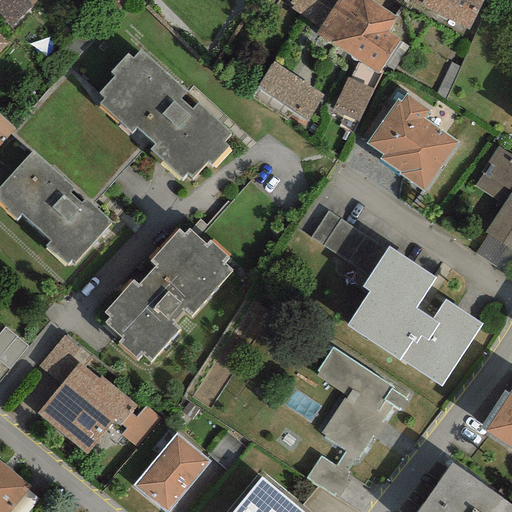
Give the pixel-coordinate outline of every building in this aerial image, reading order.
[(0,0),(0,14),(12,28),(37,0),(0,0)] [(128,0),(100,0),(115,14),(128,0)] [(290,0),(288,3),(293,6),(291,9),(318,28),(335,0),(290,0)] [(335,0),(318,28),(315,33),(378,74),(399,41),(386,32),(396,18),(368,0),(335,0)] [(423,0),(420,7),(468,30),(482,0),(423,0)] [(186,92),(139,50),(131,59),(127,54),(110,73),(114,76),(98,93),(104,98),(98,105),(130,133),(135,127),(154,144),(148,150),(181,179),(187,173),(192,178),(206,163),(210,166),(228,145),(224,142),(231,133),(198,104),(192,110),(180,99),(186,92)] [(323,95),(272,62),(254,88),(306,122),(323,95)] [(373,89),(346,77),(331,110),(358,122),(373,89)] [(428,111),(405,94),(400,101),(397,99),(365,143),(382,155),(379,159),(399,173),(398,174),(423,191),(457,143),(422,119),(428,111)] [(0,145),(15,130),(0,115),(0,145)] [(511,157),(496,147),(486,163),(488,164),(474,185),(503,203),(484,233),(487,234),(511,251),(511,157)] [(72,188),(32,151),(0,185),(0,204),(16,219),(20,214),(49,240),(44,246),(66,266),(71,260),(74,263),(111,223),(85,199),(81,203),(69,192),(72,188)] [(369,276),(386,250),(328,212),(311,238),(369,276)] [(206,245),(188,229),(183,235),(178,230),(149,261),(155,266),(138,285),(133,281),(104,312),(108,317),(104,322),(121,338),(117,342),(137,360),(142,354),(150,362),(180,329),(173,323),(185,310),(191,316),(231,272),(223,264),(228,259),(209,241),(206,245)] [(504,273),(511,260),(511,251),(487,234),(474,253),(504,273)] [(435,278),(388,247),(386,250),(369,276),(362,287),(368,291),(346,325),(441,386),(482,324),(445,300),(432,319),(415,308),(435,278)] [(27,347),(4,329),(0,334),(0,363),(8,370),(27,347)] [(78,363),(84,368),(93,357),(64,334),(39,365),(61,383),(78,363)] [(392,387),(332,347),(317,370),(319,371),(316,376),(346,396),(320,434),(345,450),(355,457),(357,458),(392,406),(399,411),(406,400),(390,389),(392,387)] [(84,368),(78,363),(61,383),(35,413),(86,456),(114,423),(119,427),(121,425),(131,413),(136,407),(100,377),(97,379),(84,368)] [(511,388),(484,430),(511,448),(511,388)] [(197,411),(188,404),(180,414),(189,421),(197,411)] [(163,420),(144,405),(136,417),(131,413),(121,425),(125,429),(121,436),(139,450),(163,420)] [(167,511),(209,461),(176,434),(133,486),(164,511),(167,511)] [(355,457),(345,450),(335,466),(320,456),(306,478),(334,497),(348,476),(345,473),(355,457)] [(0,511),(8,511),(30,487),(0,462),(0,511)] [(416,511),(511,511),(511,505),(452,463),(416,511)] [(303,511),(261,477),(231,511),(303,511)]
